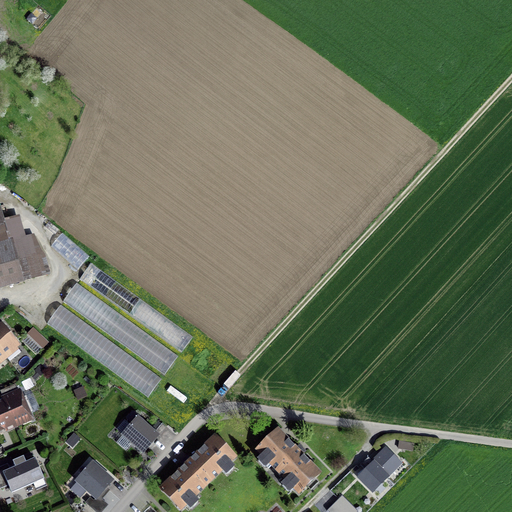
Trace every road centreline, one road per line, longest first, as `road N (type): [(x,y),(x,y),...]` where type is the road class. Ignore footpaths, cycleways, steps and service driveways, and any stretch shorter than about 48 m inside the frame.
road 1 (track): [(511,79),(208,414)]
road 2 (residential): [(117,511),(208,414),(233,407),(280,412)]
road 3 (unclassified): [(511,443),(388,428)]
road 4 (residential): [(302,511),(388,428)]
